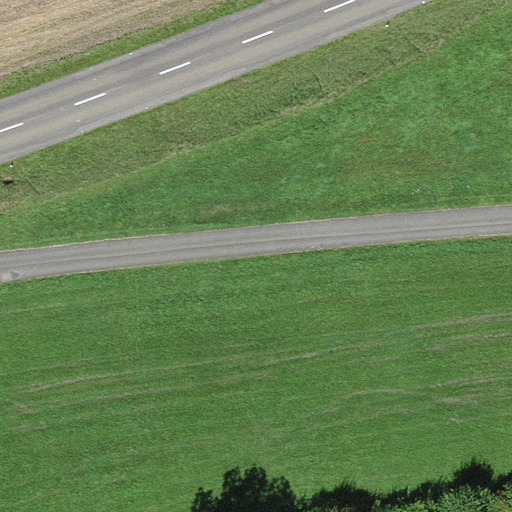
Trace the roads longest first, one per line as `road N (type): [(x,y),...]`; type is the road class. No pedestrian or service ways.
road 1 (residential): [(511,218),(140,249),(0,271)]
road 2 (secondary): [(0,132),(347,0)]
